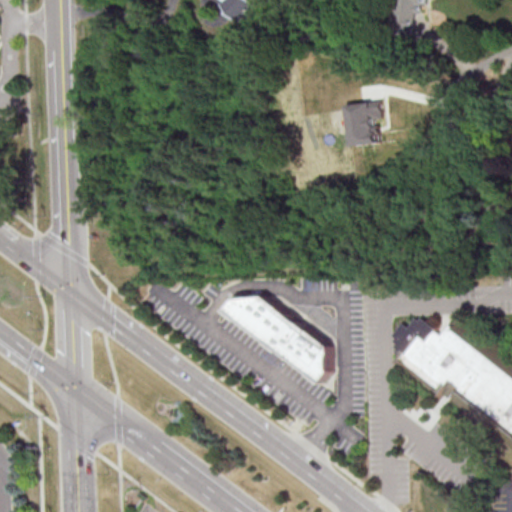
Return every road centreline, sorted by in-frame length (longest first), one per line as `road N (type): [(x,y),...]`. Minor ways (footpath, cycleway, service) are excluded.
road 1 (tertiary): [(57,0),(71,297)]
road 2 (primary): [(297,465),(71,297)]
road 3 (tertiary): [(74,391),(79,511)]
